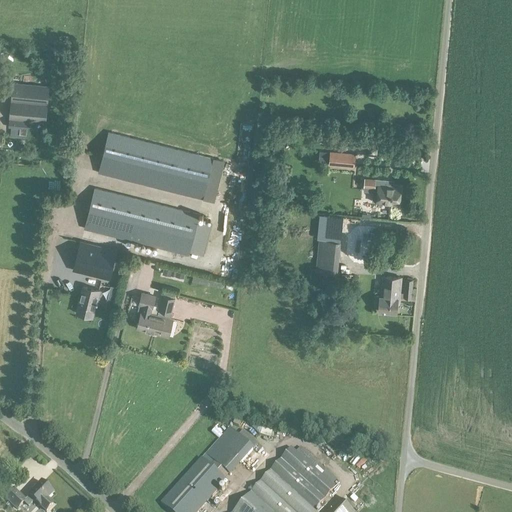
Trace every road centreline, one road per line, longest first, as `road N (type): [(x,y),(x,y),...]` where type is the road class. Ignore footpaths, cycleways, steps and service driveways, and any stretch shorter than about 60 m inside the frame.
road 1 (unclassified): [(403,459),(448,0)]
road 2 (unclassified): [(113,511),(0,415)]
